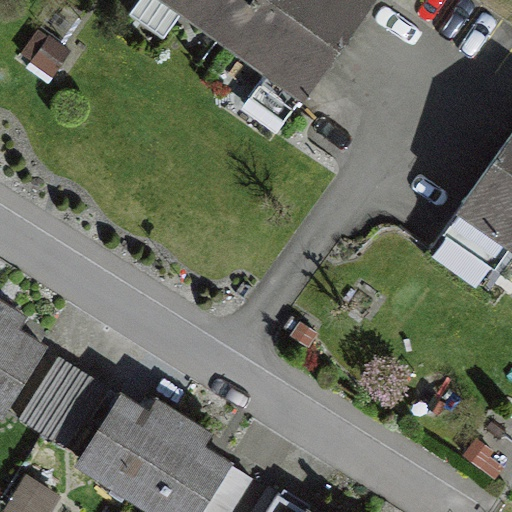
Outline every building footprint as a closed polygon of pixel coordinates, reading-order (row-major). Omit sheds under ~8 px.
[(363,0),(167,0),(268,70),(249,96),(281,118),(363,0)] [(511,136),(460,210),(511,247),(511,136)] [(0,300),(0,407),(2,408),(42,345),(11,326),(19,312),(0,300)] [(76,373),(56,361),(21,417),(40,430),(76,373)] [(99,388),(76,373),(40,430),(64,444),(99,388)] [(134,492),(182,415),(160,401),(152,414),(121,395),(81,459),(134,492)] [(182,415),(134,492),(166,511),(196,511),(228,462),(197,442),(205,429),(182,415)] [(41,511),(51,498),(24,479),(6,505),(16,511),(41,511)] [(309,511),(278,493),(266,511),(309,511)]
